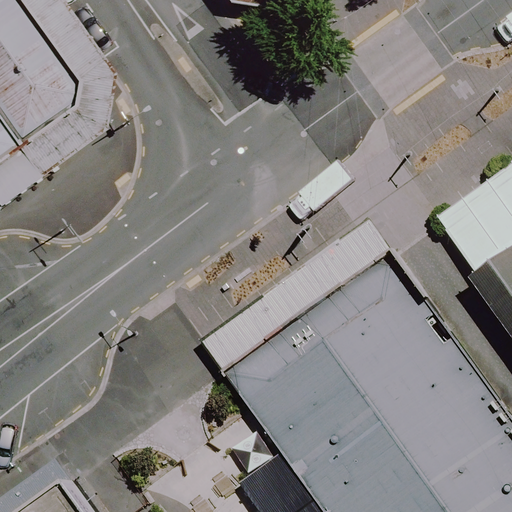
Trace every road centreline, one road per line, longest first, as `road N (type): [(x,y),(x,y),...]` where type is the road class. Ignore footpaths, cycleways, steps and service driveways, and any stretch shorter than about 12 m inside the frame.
road 1 (tertiary): [(0,357),(254,171)]
road 2 (tertiary): [(254,171),(474,0)]
road 3 (unclassified): [(134,0),(254,171)]
